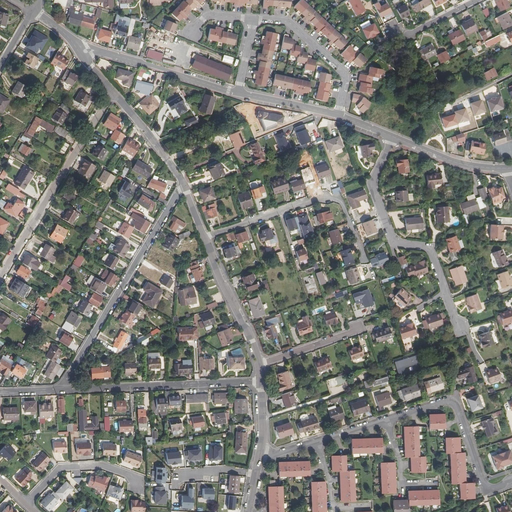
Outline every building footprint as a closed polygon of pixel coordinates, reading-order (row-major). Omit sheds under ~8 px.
[(183,0),(177,7),(188,16),(190,14),(188,11),(191,8),(185,2),(183,0)] [(186,0),(185,2),(191,8),(193,9),(196,5),(198,8),(201,5),(195,0),(186,0)] [(263,0),(263,8),(267,8),(267,5),(277,6),(277,9),(284,10),(285,7),(290,7),(290,0),(263,0)] [(336,46),(340,49),(347,41),(302,0),(299,0),(294,6),(298,10),(296,12),(299,15),(301,13),(304,16),(302,19),(308,24),(310,21),(317,28),(315,31),(321,36),(323,34),(330,40),(328,43),(334,48),(336,46)] [(348,0),(355,15),(365,11),(360,0),(348,0)] [(423,0),(418,3),(416,0),(414,0),(410,2),(412,6),(412,7),(415,12),(427,5),(424,0),(423,0)] [(496,0),(495,1),(499,11),(509,8),(505,0),(496,0)] [(387,2),(380,6),(378,2),(373,4),(383,24),(395,18),(387,2)] [(68,22),(80,26),(83,16),(85,5),(81,4),(81,7),(82,7),(81,13),(79,12),(78,15),(74,14),(75,9),(72,8),(70,12),(69,11),(68,11),(67,17),(69,17),(68,22)] [(403,5),(395,9),(400,19),(408,14),(403,5)] [(177,7),(171,13),(179,21),(183,17),(185,19),(188,16),(177,7)] [(92,19),(83,16),(80,26),(93,29),(95,19),(99,20),(102,10),(101,10),(98,9),(96,16),(93,16),(92,19)] [(505,13),(497,17),(503,29),(511,25),(505,13)] [(128,28),(127,34),(130,35),(135,19),(131,18),(130,22),(128,28)] [(465,35),(477,30),(471,19),(460,25),(465,35)] [(5,26),(1,25),(1,27),(7,29),(9,20),(7,20),(5,26)] [(163,29),(176,35),(178,31),(175,30),(177,24),(167,20),(163,29)] [(379,34),(374,23),(371,24),(369,20),(359,25),(367,40),(379,34)] [(121,27),(117,26),(116,26),(114,34),(126,37),(127,34),(128,28),(121,26),(121,27)] [(215,30),(210,29),(208,39),(234,45),(236,35),(231,33),(232,30),(228,29),(227,33),(222,32),(223,28),(216,27),(215,30)] [(109,42),(111,32),(100,29),(98,39),(109,42)] [(478,32),(482,40),(490,35),(488,30),(485,31),(484,29),(478,32)] [(31,34),(31,35),(29,39),(30,39),(29,42),(28,41),(25,45),(37,52),(39,48),(41,45),(40,44),(45,35),(37,30),(34,36),(31,34)] [(459,30),(448,36),(452,45),(464,39),(459,30)] [(255,84),(265,86),(277,34),(267,31),(265,36),(262,36),(261,43),(264,44),(261,54),(258,53),(257,60),(260,61),(258,71),(254,70),(253,78),(256,78),(255,84)] [(292,41),(293,39),(287,38),(288,35),(284,34),(281,47),(290,49),(292,41)] [(41,45),(39,48),(41,49),(48,37),(45,35),(40,44),(41,45)] [(138,49),(141,39),(129,36),(126,46),(138,49)] [(497,42),(494,36),(487,40),(489,45),(497,42)] [(289,55),(297,56),(299,48),(300,48),(300,46),(295,45),(296,42),(292,41),(290,49),(289,55)] [(154,50),(164,53),(166,47),(156,44),(154,50)] [(349,45),(341,54),(344,58),(346,60),(353,66),(355,64),(359,67),(366,60),(360,53),(359,53),(356,51),(355,52),(352,50),(354,49),(349,45)] [(421,50),(426,59),(436,54),(431,45),(421,50)] [(307,55),(307,53),(302,52),(303,49),(300,48),(299,48),(297,56),(296,61),(305,63),(307,55)] [(146,58),(161,61),(163,53),(148,50),(146,58)] [(436,55),(440,64),(449,60),(445,51),(436,55)] [(38,58),(28,52),(26,55),(29,58),(28,60),(26,59),(24,62),(32,67),(38,58)] [(49,64),(53,67),(55,64),(64,69),(69,61),(64,58),(60,56),(56,53),(49,64)] [(199,56),(196,54),(194,58),(198,59),(195,66),(228,79),(233,68),(205,58),(206,56),(200,54),(199,56)] [(313,71),(315,60),(310,59),(311,56),(307,55),(305,63),(304,68),(313,71)] [(427,71),(431,68),(427,61),(423,63),(427,71)] [(360,82),(359,91),(371,94),(372,88),(370,88),(372,77),(378,78),(379,74),(381,75),(382,69),(370,66),(368,75),(360,74),(358,82),(360,82)] [(129,72),(114,68),(112,77),(120,79),(119,83),(126,85),(129,72)] [(70,73),(71,71),(67,69),(62,78),(65,80),(65,81),(72,86),(78,76),(73,73),(73,74),(70,73)] [(486,81),(494,77),(490,70),(482,74),(486,81)] [(320,72),(318,81),(320,81),(330,84),(331,84),(332,80),(329,80),(331,74),(320,72)] [(291,88),(293,78),(284,76),(275,74),(273,84),(278,85),(277,89),(285,90),(286,87),(291,88)] [(295,93),(298,93),(302,80),(293,78),(291,88),(295,90),(295,93)] [(144,95),(148,91),(149,87),(139,83),(139,82),(134,80),(132,88),(136,89),(136,92),(144,95)] [(310,82),(302,80),(298,93),(302,94),(303,91),(308,92),(310,82)] [(21,97),(28,87),(19,81),(12,91),(21,97)] [(330,84),(320,81),(316,99),(326,101),(327,96),(330,97),(332,89),(329,88),(330,84)] [(85,107),(90,99),(91,97),(82,91),(76,101),(85,107)] [(140,102),(149,93),(148,91),(144,95),(138,100),(140,102)] [(149,93),(140,102),(148,111),(157,103),(157,101),(150,93),(149,93)] [(0,94),(0,111),(1,112),(9,100),(0,94)] [(362,113),(370,103),(361,95),(353,94),(352,101),(357,103),(358,103),(356,105),(359,108),(358,109),(362,113)] [(212,99),(202,95),(197,107),(209,112),(212,103),(210,103),(212,99)] [(179,98),(167,104),(170,110),(174,108),(178,115),(185,112),(183,108),(185,107),(179,98)] [(62,125),(70,112),(61,107),(53,119),(62,125)] [(113,116),(114,115),(110,113),(104,124),(115,131),(115,130),(120,120),(113,116)] [(32,139),(40,125),(53,133),(56,128),(37,117),(28,133),(26,132),(25,135),(32,139)] [(186,126),(198,122),(197,117),(184,120),(186,126)] [(305,125),(294,127),(298,145),(310,142),(305,125)] [(69,132),(60,127),(59,126),(56,132),(66,138),(69,132)] [(115,131),(113,132),(110,137),(119,143),(124,135),(115,130),(115,131)] [(274,135),(281,151),(290,147),(283,131),(274,135)] [(491,136),(494,146),(506,142),(510,141),(507,131),(491,136)] [(453,143),(464,140),(462,134),(451,137),(451,138),(453,143)] [(339,138),(326,142),(330,152),(343,148),(339,138)] [(122,150),(131,155),(132,156),(138,146),(132,143),(133,142),(128,139),(122,150)] [(256,142),(250,145),(254,156),(252,157),(254,164),(264,160),(262,155),(256,142)] [(61,152),(65,154),(70,146),(66,143),(61,152)] [(361,146),(364,158),(373,156),(372,149),(373,149),(372,143),(361,146)] [(483,153),(484,146),(480,146),(481,144),(470,143),(468,151),(482,154),(483,153)] [(95,151),(94,150),(92,154),(101,160),(107,150),(99,145),(96,149),(95,151)] [(319,146),(312,149),(314,155),(322,152),(319,146)] [(9,166),(14,158),(10,155),(5,164),(9,166)] [(152,169),(137,160),(133,168),(147,176),(152,169)] [(409,173),(407,160),(396,161),(396,167),(398,167),(399,174),(409,173)] [(86,161),(83,165),(80,172),(88,177),(94,166),(86,161)] [(213,179),(224,175),(221,169),(219,163),(208,167),(213,179)] [(325,174),(326,176),(331,174),(328,163),(316,167),(319,178),(324,177),(323,175),(325,174)] [(24,167),(15,182),(25,188),(34,173),(24,167)] [(104,175),(100,181),(109,186),(115,176),(105,170),(103,174),(104,175)] [(436,175),(432,176),(427,176),(428,188),(435,187),(434,185),(443,184),(442,173),(436,174),(436,175)] [(284,177),(268,183),(272,194),(288,189),(284,177)] [(169,185),(156,179),(153,186),(165,192),(169,185)] [(306,188),(303,179),(290,183),(293,192),(306,188)] [(83,187),(84,184),(85,184),(79,180),(75,186),(81,190),(83,187)] [(126,181),(118,192),(128,198),(132,192),(128,189),(131,184),(126,181)] [(19,191),(8,185),(6,188),(9,190),(17,195),(19,191)] [(486,194),(486,192),(484,185),(477,187),(480,197),(487,195),(486,194)] [(261,195),(261,193),(265,192),(263,186),(251,190),(254,198),(261,195)] [(497,200),(501,199),(505,198),(501,187),(496,189),(494,190),(493,189),(493,188),(488,189),(489,191),(489,193),(486,194),(487,195),(488,200),(491,199),(493,204),(497,203),(497,200)] [(201,197),(203,202),(213,198),(210,188),(200,191),(201,197)] [(349,196),(353,209),(360,206),(358,201),(367,198),(364,190),(349,196)] [(398,197),(398,203),(408,202),(407,191),(396,192),(396,197),(398,197)] [(63,196),(70,200),(72,198),(74,199),(75,197),(70,193),(69,194),(66,192),(63,196)] [(249,193),(238,197),(242,209),(253,205),(249,193)] [(155,203),(145,197),(141,204),(151,210),(155,203)] [(477,199),(469,201),(462,203),(465,214),(481,209),(477,199)] [(25,205),(18,200),(13,206),(9,203),(5,209),(16,217),(25,205)] [(437,213),(437,222),(450,221),(448,205),(442,205),(442,208),(438,208),(438,212),(437,213)] [(217,215),(214,206),(213,206),(213,208),(207,210),(204,211),(206,219),(217,215)] [(71,224),(77,213),(69,208),(62,219),(71,224)] [(150,223),(144,219),(132,212),(130,211),(127,215),(136,221),(132,227),(133,228),(144,234),(150,223)] [(333,220),(332,211),(317,214),(318,216),(314,216),(316,226),(319,225),(321,224),(321,223),(333,220)] [(307,214),(297,217),(300,225),(301,229),(304,238),(308,237),(307,234),(313,232),(307,214)] [(186,224),(174,217),(172,220),(174,222),(170,228),(176,232),(180,225),(183,228),(184,227),(186,225),(186,224)] [(300,225),(297,217),(284,221),(288,231),(296,229),(297,231),(301,229),(300,225)] [(0,233),(2,234),(8,224),(0,218),(0,233)] [(423,218),(406,220),(407,231),(424,229),(423,218)] [(103,231),(106,226),(98,221),(96,224),(100,227),(99,229),(103,231)] [(127,238),(133,228),(132,227),(123,222),(118,233),(127,238)] [(492,224),(491,238),(502,239),(503,234),(504,230),(503,230),(503,225),(496,224),(492,224)] [(68,231),(58,225),(51,236),(61,242),(68,231)] [(261,241),(264,241),(268,239),(270,244),(277,242),(275,235),(272,236),(270,228),(262,231),(263,234),(259,235),(261,241)] [(329,231),(333,244),(342,241),(338,229),(329,231)] [(246,232),(236,235),(238,243),(248,240),(246,232)] [(166,242),(165,241),(162,246),(172,252),(179,240),(171,235),(166,242)] [(451,253),(456,252),(461,250),(456,236),(446,240),(451,253)] [(94,241),(88,237),(88,238),(85,241),(92,245),(94,241)] [(124,249),(126,250),(129,246),(119,240),(112,251),(121,257),(124,252),(123,252),(124,249)] [(55,249),(46,244),(39,255),(48,260),(55,249)] [(226,258),(241,253),(238,245),(224,250),(226,258)] [(304,248),(296,251),(299,260),(308,258),(304,248)] [(353,262),(349,249),(341,252),(343,257),(340,258),(343,265),(353,262)] [(505,258),(502,249),(493,252),(495,258),(496,258),(499,267),(508,264),(506,258),(505,258)] [(377,257),(371,260),(373,267),(389,261),(386,252),(376,255),(377,257)] [(459,260),(456,252),(451,253),(450,254),(453,262),(459,260)] [(78,268),(85,257),(78,253),(72,264),(78,268)] [(109,254),(105,261),(103,264),(113,270),(115,266),(114,265),(117,258),(109,253),(109,254)] [(23,263),(35,271),(40,263),(27,255),(23,263)] [(416,274),(417,276),(429,271),(425,260),(419,262),(420,264),(413,267),(413,265),(409,266),(405,255),(398,258),(402,269),(406,268),(408,275),(409,275),(410,276),(416,274)] [(155,267),(158,262),(154,259),(146,272),(150,275),(151,273),(153,275),(157,268),(155,267)] [(197,282),(205,279),(202,272),(203,271),(201,267),(200,268),(198,264),(191,268),(194,275),(190,277),(193,283),(197,282)] [(30,272),(21,266),(17,273),(26,279),(30,272)] [(468,282),(462,266),(450,270),(453,278),(454,278),(457,286),(468,282)] [(357,268),(346,271),(351,284),(361,281),(357,268)] [(118,278),(105,270),(101,277),(106,280),(105,281),(114,286),(118,278)] [(510,278),(509,276),(508,271),(498,274),(502,288),(511,284),(511,279),(511,278),(510,278)] [(253,289),(257,287),(260,286),(259,281),(256,282),(253,274),(248,276),(253,289)] [(173,281),(165,276),(161,284),(168,288),(173,281)] [(253,289),(248,276),(243,278),(244,282),(245,282),(247,290),(253,289)] [(12,289),(18,279),(16,278),(9,289),(26,298),(32,288),(29,286),(23,295),(12,289)] [(99,294),(105,284),(95,278),(89,288),(99,294)] [(29,286),(18,279),(12,289),(23,295),(29,286)] [(309,294),(317,291),(314,281),(305,283),(309,294)] [(154,304),(159,296),(162,291),(148,283),(144,291),(148,293),(143,302),(149,306),(152,303),(154,304)] [(51,299),(59,285),(57,284),(48,298),(51,299)] [(405,293),(406,291),(402,288),(395,296),(396,298),(398,299),(397,300),(404,306),(411,299),(405,293)] [(365,307),(374,305),(373,301),(375,300),(374,296),(372,297),(369,289),(353,294),(356,303),(363,300),(365,307)] [(178,291),(181,306),(196,303),(194,292),(187,293),(186,290),(178,291)] [(102,298),(94,293),(88,302),(96,307),(102,298)] [(471,314),(482,310),(477,295),(467,299),(470,307),(469,308),(471,314)] [(152,303),(149,306),(154,309),(161,297),(159,296),(154,304),(152,303)] [(248,301),(254,318),(264,314),(259,297),(256,298),(248,301)] [(35,312),(41,315),(48,303),(38,298),(36,302),(38,303),(37,304),(39,306),(35,312)] [(398,299),(396,298),(394,300),(394,301),(397,303),(396,305),(400,309),(402,308),(404,306),(397,300),(398,299)] [(90,308),(92,305),(82,299),(76,310),(85,316),(88,310),(89,308),(90,308)] [(127,312),(133,315),(135,316),(142,305),(134,300),(130,306),(127,312)] [(210,309),(223,304),(221,300),(209,305),(210,309)] [(49,309),(46,313),(53,317),(58,310),(56,308),(52,312),(49,309)] [(133,315),(127,312),(126,311),(122,318),(120,318),(118,322),(128,327),(131,322),(130,321),(133,315)] [(335,311),(324,315),(327,324),(333,322),(334,323),(339,322),(335,311)] [(506,313),(506,311),(499,314),(499,315),(503,324),(503,325),(511,322),(511,312),(511,311),(506,313)] [(66,321),(75,326),(76,327),(82,318),(79,316),(77,315),(72,312),(66,321)] [(211,312),(200,316),(205,327),(215,323),(211,312)] [(441,319),(439,314),(434,315),(434,317),(431,318),(431,316),(425,318),(425,320),(421,321),(424,329),(427,328),(428,329),(442,325),(441,319)] [(305,332),(313,329),(311,325),(313,325),(312,321),(310,322),(309,320),(308,315),(303,317),(304,322),(296,324),(300,334),(305,333),(305,332)] [(38,319),(33,316),(28,324),(33,327),(38,319)] [(265,320),(267,326),(274,323),(278,322),(276,317),(265,320)] [(75,326),(66,321),(63,327),(72,332),(75,326)] [(267,326),(263,327),(265,332),(266,332),(269,338),(278,335),(274,323),(267,326)] [(407,326),(399,329),(402,339),(417,334),(413,323),(407,325),(407,326)] [(374,332),(376,342),(392,337),(389,327),(384,328),(384,329),(374,332)] [(188,339),(188,341),(193,341),(193,339),(198,339),(198,329),(193,329),(193,330),(188,330),(188,328),(178,329),(178,333),(178,336),(178,340),(188,339)] [(230,336),(232,336),(229,328),(217,333),(222,347),(232,343),(231,339),(230,336)] [(120,349),(127,334),(121,331),(118,338),(117,338),(113,346),(120,349)] [(72,337),(63,332),(61,334),(63,335),(59,341),(67,346),(72,337)] [(494,345),(490,332),(480,335),(482,343),(481,343),(483,348),(484,347),(485,348),(494,345)] [(355,348),(352,349),(348,350),(351,359),(364,355),(360,345),(355,347),(355,348)] [(52,361),(58,365),(61,360),(58,358),(62,351),(59,349),(56,347),(53,346),(47,355),(45,357),(52,361)] [(232,350),(233,356),(228,356),(229,369),(234,369),(238,369),(243,369),(243,356),(244,356),(243,346),(232,350)] [(29,354),(25,352),(27,350),(23,348),(19,355),(22,356),(24,355),(27,357),(29,354)] [(394,362),(399,375),(406,373),(405,368),(415,365),(417,370),(424,369),(419,354),(394,362)] [(11,365),(13,363),(13,362),(3,355),(1,359),(11,365)] [(213,369),(213,359),(203,359),(203,356),(198,357),(199,370),(213,369)] [(29,369),(32,365),(18,357),(15,362),(29,369)] [(314,363),(316,372),(331,366),(327,357),(322,358),(322,360),(314,363)] [(11,365),(1,359),(0,359),(0,369),(2,370),(1,372),(5,375),(6,373),(7,373),(8,370),(11,365)] [(58,365),(52,361),(44,375),(52,380),(60,366),(58,365)] [(25,370),(13,363),(11,365),(8,370),(20,377),(25,370)] [(135,364),(125,364),(125,373),(136,372),(135,364)] [(191,364),(180,364),(180,367),(175,368),(175,374),(183,374),(183,372),(191,371),(191,364)] [(457,375),(474,370),(472,366),(456,371),(457,375)] [(95,375),(109,374),(108,367),(94,368),(95,375)] [(109,377),(109,374),(95,375),(94,368),(90,368),(91,378),(109,377)] [(489,372),(489,370),(485,372),(490,384),(501,380),(497,369),(493,370),(489,372)] [(477,380),(474,370),(457,375),(458,379),(466,376),(469,383),(477,380)] [(292,387),(286,371),(277,374),(280,384),(279,385),(281,391),(292,387)] [(344,375),(325,380),(328,388),(347,382),(344,375)] [(440,377),(423,383),(426,393),(443,388),(440,377)] [(365,388),(389,381),(388,378),(365,386),(365,388)] [(400,401),(420,395),(417,385),(397,391),(400,401)] [(179,396),(170,396),(170,391),(165,391),(165,396),(169,396),(169,405),(180,405),(179,396)] [(293,404),(290,392),(280,395),(283,407),(293,404)] [(378,407),(391,402),(388,393),(375,397),(378,407)] [(225,403),(225,394),(214,394),(214,404),(225,403)] [(485,407),(480,395),(470,398),(474,411),(485,407)] [(340,396),(333,399),(334,403),(337,401),(338,404),(342,403),(340,396)] [(247,412),(247,398),(234,399),(235,413),(247,412)] [(166,414),(165,399),(155,399),(156,415),(166,414)] [(35,400),(24,401),(24,411),(36,410),(35,400)] [(365,400),(350,405),(353,415),(368,411),(365,400)] [(125,402),(115,402),(116,412),(125,411),(125,402)] [(51,404),(43,404),(39,404),(39,417),(46,416),(51,416),(52,416),(51,404)] [(335,406),(327,408),(331,422),(343,418),(340,407),(336,409),(335,406)] [(2,419),(18,419),(18,407),(11,407),(11,408),(8,409),(8,407),(2,407),(2,419)] [(79,431),(82,431),(82,430),(97,430),(97,417),(92,417),(92,422),(92,425),(86,425),(86,422),(85,410),(78,411),(79,431)] [(144,410),(137,411),(138,424),(146,424),(145,418),(144,418),(144,410)] [(444,414),(429,414),(429,428),(444,428),(444,414)] [(225,415),(214,416),(215,425),(226,424),(225,415)] [(202,417),(192,419),(193,428),(203,427),(202,417)] [(300,422),(300,423),(296,424),(299,432),(303,431),(303,432),(318,428),(314,417),(300,422)] [(486,425),(487,429),(489,437),(500,433),(498,429),(496,430),(494,423),(496,422),(495,418),(484,421),(486,425)] [(128,430),(132,430),(132,420),(118,421),(118,431),(128,431),(128,430)] [(180,420),(169,421),(171,431),(182,430),(180,420)] [(276,432),(291,427),(289,423),(275,427),(276,432)] [(419,456),(418,426),(403,426),(404,456),(410,456),(411,472),(425,471),(424,456),(419,456)] [(291,427),(276,432),(278,437),(292,433),(291,427)] [(247,433),(236,432),(236,446),(236,452),(247,452),(247,447),(246,447),(247,433)] [(459,437),(445,438),(445,453),(449,453),(451,484),(458,484),(459,499),(473,498),(473,483),(464,483),(463,453),(459,453),(459,437)] [(381,438),(351,439),(351,453),(381,452),(381,438)] [(66,441),(53,442),(54,452),(66,451),(66,441)] [(3,455),(5,457),(7,459),(9,459),(16,452),(7,443),(0,450),(0,454),(2,456),(3,455)] [(91,455),(91,443),(76,443),(77,454),(84,454),(84,455),(91,455)] [(111,454),(116,454),(116,444),(112,444),(112,443),(103,443),(103,454),(108,454),(111,454)] [(222,446),(210,446),(209,460),(222,461),(222,446)] [(188,461),(202,461),(201,450),(188,450),(188,461)] [(136,464),(136,466),(138,466),(139,465),(143,456),(127,451),(124,460),(132,463),(136,464)] [(180,451),(166,451),(166,465),(181,464),(180,451)] [(511,463),(511,457),(510,451),(504,453),(502,452),(499,453),(498,455),(492,457),(496,470),(503,468),(502,466),(505,465),(505,466),(511,463)] [(48,462),(50,459),(43,452),(32,463),(39,471),(44,465),(45,466),(48,462)] [(346,471),(345,455),(331,456),(331,471),(340,471),(341,501),(355,501),(353,470),(346,471)] [(309,461),(279,463),(279,476),(310,475),(309,461)] [(380,462),(381,493),(395,492),(394,462),(380,462)] [(155,484),(166,484),(167,467),(155,467),(155,484)] [(33,474),(27,468),(19,475),(18,475),(16,477),(17,478),(16,479),(23,486),(26,484),(25,483),(28,480),(29,481),(32,478),(30,477),(33,474)] [(88,485),(104,491),(109,479),(104,477),(103,478),(96,476),(95,478),(91,476),(88,485)] [(239,477),(229,476),(228,492),(238,492),(239,477)] [(62,500),(73,489),(66,482),(62,486),(59,489),(55,493),(60,498),(62,500)] [(326,511),(325,482),(311,482),(311,511),(326,511)] [(118,488),(115,487),(110,485),(107,495),(119,500),(123,490),(118,488)] [(283,511),(282,486),(269,487),(269,511),(283,511)] [(155,491),(151,491),(152,500),(154,500),(154,504),(166,504),(166,487),(155,487),(155,491)] [(181,508),(192,509),(193,488),(187,488),(187,492),(172,491),(171,500),(177,500),(176,503),(181,503),(181,508)] [(202,503),(213,503),(214,489),(203,488),(202,503)] [(408,499),(393,500),(393,511),(408,511),(409,505),(439,504),(439,490),(408,491),(408,499)] [(57,501),(60,498),(55,493),(54,492),(51,494),(50,493),(46,497),(46,498),(44,500),(44,499),(40,503),(48,511),(49,511),(51,509),(51,508),(58,501),(57,501)] [(227,510),(235,510),(236,496),(228,496),(227,510)] [(136,502),(131,501),(131,511),(145,511),(145,503),(142,503),(142,502),(136,502)]
